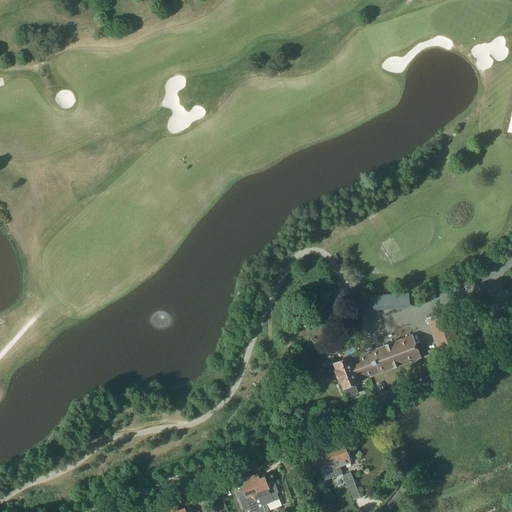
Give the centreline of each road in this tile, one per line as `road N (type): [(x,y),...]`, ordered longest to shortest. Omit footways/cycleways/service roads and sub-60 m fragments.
road 1 (unclassified): [(96,511),(376,403)]
road 2 (unclassified): [(376,403),(511,350)]
road 3 (unclassified): [(382,511),(402,486),(403,468),(376,403)]
